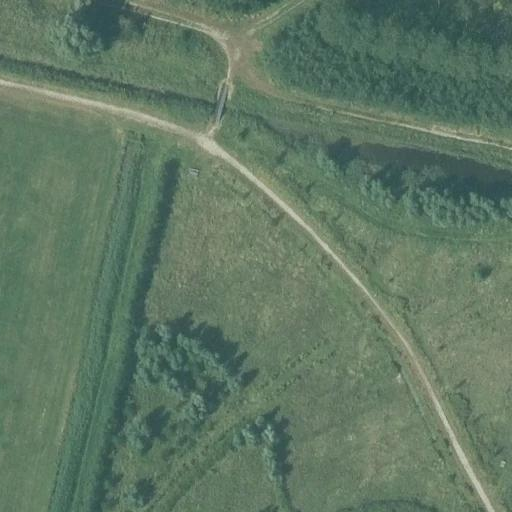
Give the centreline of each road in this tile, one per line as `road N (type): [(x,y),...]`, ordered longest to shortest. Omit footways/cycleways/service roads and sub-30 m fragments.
road 1 (track): [(491,511),(391,325),(288,211),(203,143)]
road 2 (track): [(235,43),(248,78),(295,100),(511,146)]
road 3 (track): [(0,83),(152,120),(203,143)]
road 4 (track): [(87,0),(235,43)]
